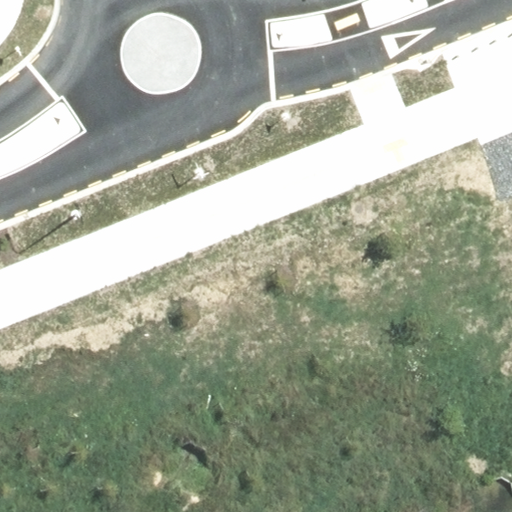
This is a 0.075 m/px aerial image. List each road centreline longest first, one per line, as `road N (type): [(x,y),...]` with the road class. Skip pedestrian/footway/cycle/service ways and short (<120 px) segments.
road 1 (residential): [(502,0),(359,55),(228,88)]
road 2 (residential): [(154,127),(0,199)]
